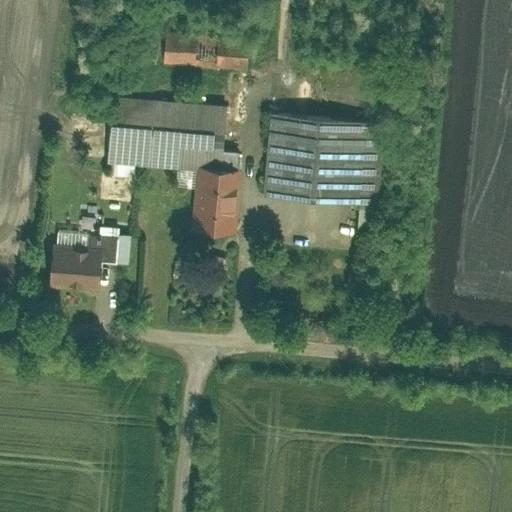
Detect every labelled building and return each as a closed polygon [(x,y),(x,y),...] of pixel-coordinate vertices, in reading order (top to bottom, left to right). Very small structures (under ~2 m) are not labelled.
[(224,71),(225,50),(174,46),(173,67),(224,71)] [(229,150),(232,111),(120,102),(117,142),(229,150)] [(385,127),(278,117),(271,193),(378,203),(385,127)] [(235,238),(241,177),(209,174),(203,235),(235,238)] [(114,230),(112,259),(124,260),(127,231),(114,230)] [(101,253),(56,249),(53,289),(98,293),(101,253)] [(266,275),(276,288),(285,281),(274,268),(266,275)]
